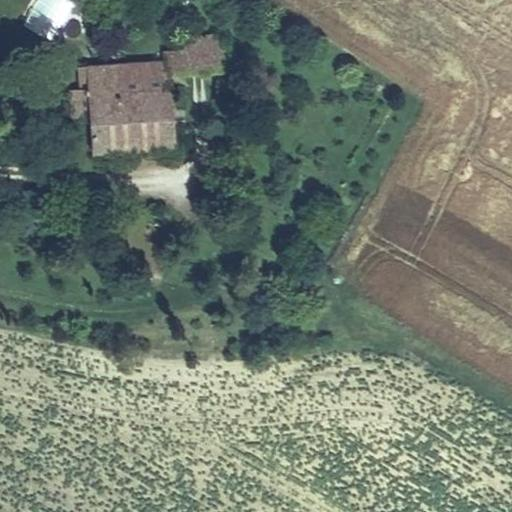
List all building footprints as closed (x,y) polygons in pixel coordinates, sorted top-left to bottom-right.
[(38,0),(23,25),(48,40),(72,0),(38,0)] [(185,58),(186,66),(221,65),(220,33),(183,34),(185,58)] [(165,68),(186,66),(185,58),(163,60),(165,68)] [(166,85),(165,68),(163,60),(115,63),(117,88),(166,85)] [(169,143),(166,85),(117,88),(115,63),(85,65),(88,120),(91,147),(169,143)] [(68,121),(88,120),(85,65),(78,65),(79,91),(68,93),(68,121)]
